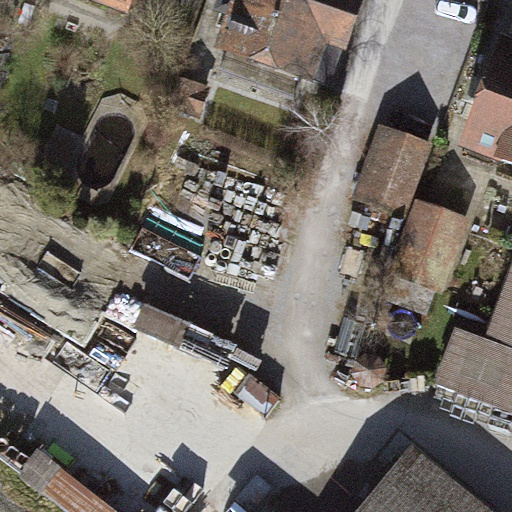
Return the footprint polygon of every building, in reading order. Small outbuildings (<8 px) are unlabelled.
[(351,0),(214,0),(211,8),(227,14),(216,46),(322,83),(351,0)] [(511,49),(497,44),(459,143),(511,163),(511,49)] [(171,78),(162,104),(186,112),(195,86),(171,78)] [(419,144),(381,130),(355,198),(393,212),(419,144)] [(454,218),(416,204),(391,271),(429,285),(454,218)] [(511,252),(479,340),(451,329),(431,383),(511,412),(511,252)] [(508,511),(428,447),(375,511),(508,511)]
